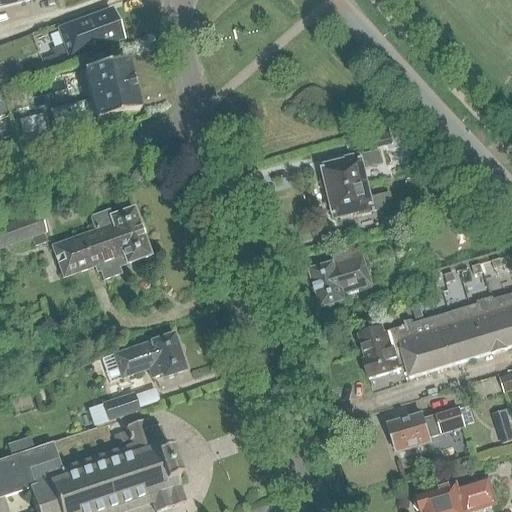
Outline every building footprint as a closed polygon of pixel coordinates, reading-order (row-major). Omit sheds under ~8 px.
[(0,0),(0,9),(34,0),(0,0)] [(68,60),(120,41),(109,11),(57,30),(68,60)] [(83,74),(95,124),(138,113),(126,63),(83,74)] [(0,127),(2,135),(19,131),(21,142),(44,137),(39,111),(0,119),(0,127)] [(328,194),(365,184),(362,170),(381,165),(378,152),(359,157),(359,156),(343,159),(344,164),(335,166),(335,165),(322,167),(328,194)] [(371,211),(391,208),(389,198),(388,194),(369,199),(365,184),(328,194),(334,219),(355,214),(356,216),(371,212),(371,211)] [(416,200),(394,205),(397,220),(419,216),(416,200)] [(149,258),(132,211),(107,220),(105,214),(88,221),(92,233),(50,249),(61,280),(93,269),(95,275),(99,273),(102,281),(119,275),(116,270),(149,258)] [(0,227),(0,250),(30,240),(33,248),(45,243),(42,235),(44,234),(37,214),(0,227)] [(339,296),(370,287),(361,258),(332,267),(332,264),(307,272),(319,310),(341,303),(339,296)] [(476,306),(411,326),(417,346),(399,351),(404,368),(407,380),(511,348),(511,278),(486,286),(490,300),(475,304),(476,306)] [(417,346),(411,326),(410,322),(403,324),(404,328),(382,335),(381,330),(357,337),(364,361),(399,351),(417,346)] [(160,380),(184,372),(172,336),(112,357),(120,381),(147,372),(150,380),(159,377),(160,380)] [(404,368),(399,351),(364,361),(362,362),(367,381),(394,373),(394,371),(404,368)] [(511,375),(498,380),(503,395),(511,391),(511,375)] [(132,394),(86,410),(93,428),(138,412),(132,394)] [(427,439),(463,429),(458,411),(422,422),(420,416),(387,426),(395,454),(429,444),(427,439)] [(133,511),(148,507),(149,511),(168,511),(181,508),(174,485),(177,484),(168,456),(166,457),(157,431),(150,434),(146,422),(123,429),(130,449),(59,472),(50,445),(32,451),(28,439),(5,446),(9,458),(0,461),(0,511),(133,511)] [(111,437),(114,446),(127,442),(123,433),(111,437)] [(437,486),(435,492),(415,498),(416,502),(415,506),(416,510),(418,511),(475,511),(494,506),(487,481),(456,490),(455,486),(451,488),(447,484),(437,486)]
